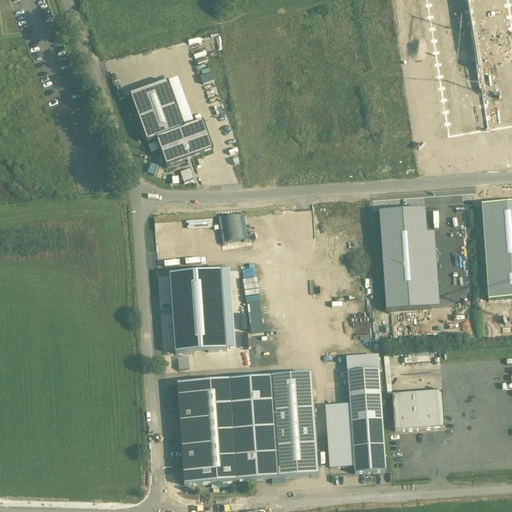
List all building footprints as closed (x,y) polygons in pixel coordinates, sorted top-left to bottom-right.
[(465,0),(432,0),(416,2),(435,120),(445,119),(448,144),(487,137),(465,0)] [(511,41),(505,0),(465,0),(475,59),(487,137),(509,135),(511,134),(511,41)] [(183,130),(193,127),(177,81),(168,84),(183,130)] [(193,127),(183,130),(168,84),(130,97),(147,144),(156,141),(166,168),(212,151),(203,124),(193,127)] [(448,144),(445,119),(435,120),(425,122),(428,146),(448,144)] [(511,206),(481,208),(488,302),(511,299),(511,206)] [(379,215),(385,312),(438,309),(433,237),(425,237),(424,212),(379,215)] [(170,279),(175,355),(225,351),(220,276),(170,279)] [(200,368),(225,367),(224,352),(199,354),(200,368)] [(172,370),(184,370),(184,360),(171,360),(172,370)] [(378,374),(347,376),(349,407),(351,426),(382,424),(378,374)] [(310,377),(270,380),(277,481),(317,478),(310,377)] [(270,380),(230,383),(237,484),(277,481),(270,380)] [(230,383),(177,386),(184,487),(237,484),(230,383)] [(442,394),(392,398),(394,433),(444,430),(442,394)] [(351,426),(349,407),(326,409),(330,470),(354,468),(351,426)] [(382,424),(351,426),(354,468),(354,476),(385,473),(382,424)]
